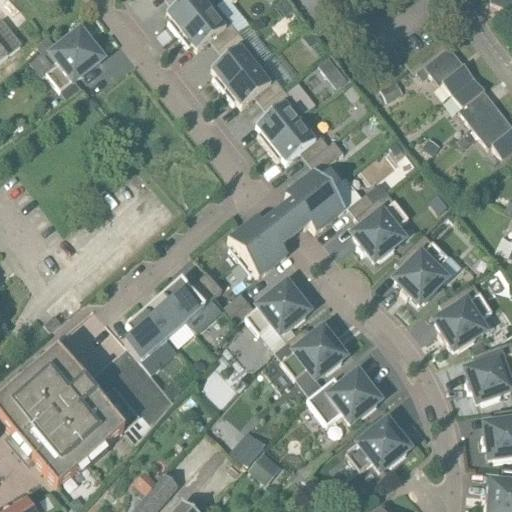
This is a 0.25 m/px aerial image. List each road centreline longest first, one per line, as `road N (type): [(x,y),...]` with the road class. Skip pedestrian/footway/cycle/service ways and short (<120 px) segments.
road 1 (residential): [(438,511),(452,484),(414,360),(342,290)]
road 2 (residential): [(245,191),(95,0)]
